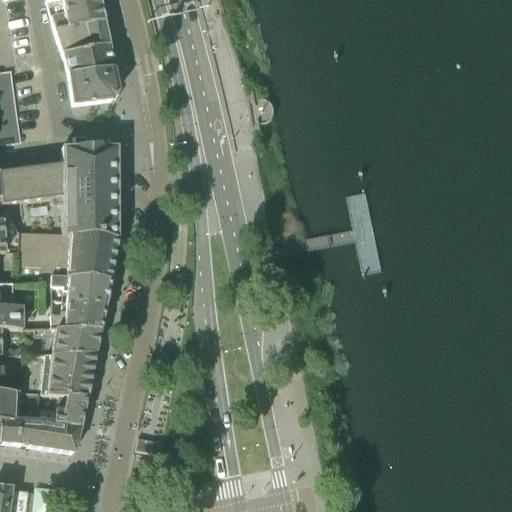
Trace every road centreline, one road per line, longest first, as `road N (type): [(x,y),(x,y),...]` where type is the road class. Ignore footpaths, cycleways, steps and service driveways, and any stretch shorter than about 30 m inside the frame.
road 1 (secondary): [(286,511),(173,0)]
road 2 (secondary): [(197,186),(240,511)]
road 3 (residential): [(110,511),(150,297),(159,189)]
road 4 (secondary): [(157,0),(197,186)]
road 5 (residential): [(64,129),(33,0)]
road 6 (residential): [(155,122),(126,0)]
